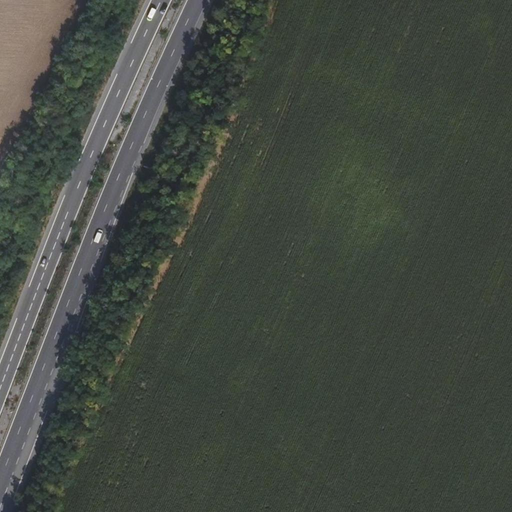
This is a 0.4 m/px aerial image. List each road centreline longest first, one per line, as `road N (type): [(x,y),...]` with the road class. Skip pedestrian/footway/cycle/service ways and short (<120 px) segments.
road 1 (trunk): [(0,492),(198,0)]
road 2 (trunk): [(163,0),(0,381)]
